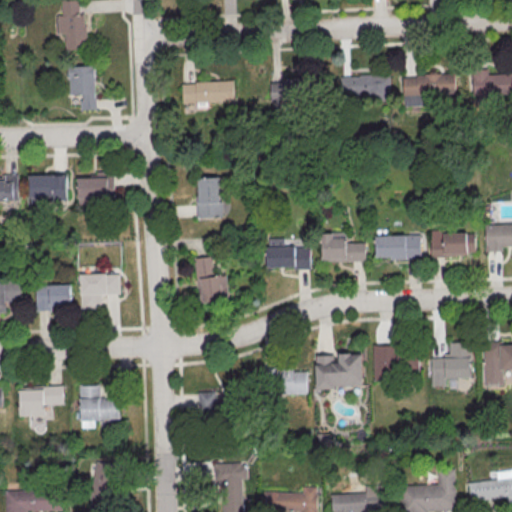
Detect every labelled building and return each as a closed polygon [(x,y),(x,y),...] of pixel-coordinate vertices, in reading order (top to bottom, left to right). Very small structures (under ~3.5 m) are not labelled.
[(79,0),(68,0),(61,0),(62,14),(58,14),(58,33),(65,33),(66,49),(87,48),(86,13),(80,13),(79,0)] [(68,66),(70,93),(81,93),(82,109),(96,108),(95,65),(68,66)] [(282,81),(316,80),(317,100),(269,102),(268,83),(282,83),(282,81)] [(193,83),(232,81),(233,102),(181,104),(180,85),(193,84),(193,83)] [(29,173),(29,199),(67,199),(67,173),(29,173)] [(18,176),(0,175),(0,200),(18,201),(18,176)] [(196,216),(222,216),(222,176),(196,177),(196,216)] [(108,198),(108,177),(78,177),(78,198),(108,198)] [(511,223),(484,224),(484,251),(511,251),(511,223)] [(431,229),(431,255),(476,255),(476,229),(431,229)] [(374,237),(418,236),(419,259),(389,260),(389,258),(375,258),(374,237)] [(320,242),(358,241),(359,261),(321,262),(320,242)] [(311,245),(266,245),(266,268),(311,268),(311,245)] [(198,302),(222,301),(218,255),(195,256),(198,302)] [(78,273),(80,310),(101,310),(100,294),(119,293),(118,272),(78,273)] [(0,279),(0,312),(4,312),(4,301),(20,300),(20,279),(0,279)] [(36,284),(36,309),(72,309),(72,284),(36,284)] [(448,341),(469,341),(470,377),(444,377),(445,385),(431,385),(430,357),(443,357),(442,353),(448,353),(448,341)] [(481,341),(501,341),(501,344),(511,343),(511,368),(502,369),(502,385),(483,385),(481,341)] [(373,345),(397,344),(398,348),(419,347),(420,371),(399,371),(399,380),(374,380),(373,345)] [(323,365),(361,364),(362,384),(324,386),(323,365)] [(260,373),(298,372),(299,392),(261,393),(260,373)] [(100,384),(79,384),(80,427),(99,427),(99,419),(120,419),(119,396),(100,397),(100,384)] [(62,385),(62,404),(43,404),(43,415),(18,416),(17,387),(32,387),(31,386),(62,385)] [(199,392),(199,416),(232,416),(232,392),(199,392)] [(246,461),(215,461),(215,482),(246,482),(246,461)] [(112,511),(114,463),(93,462),(90,511),(112,511)] [(453,468),(454,510),(426,511),(398,511),(398,486),(436,484),(435,469),(453,468)] [(511,476),(511,501),(507,502),(506,496),(469,501),(466,482),(511,476)] [(331,511),(330,494),(363,492),(363,485),(380,484),(380,491),(383,491),(384,511),(331,511)] [(263,490),(301,492),(301,486),(315,487),(315,493),(316,493),(315,511),(299,511),(300,511),(262,509),(263,490)] [(59,489),(3,491),(3,511),(25,511),(60,510),(59,489)]
